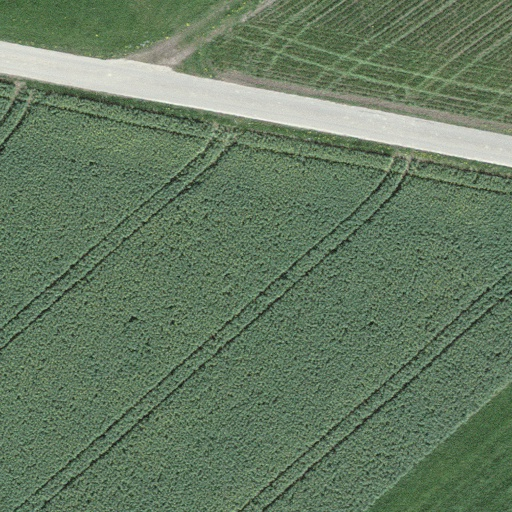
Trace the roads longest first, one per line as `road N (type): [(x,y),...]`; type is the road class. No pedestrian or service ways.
road 1 (unclassified): [(511,150),(0,56)]
road 2 (track): [(133,81),(245,0)]
